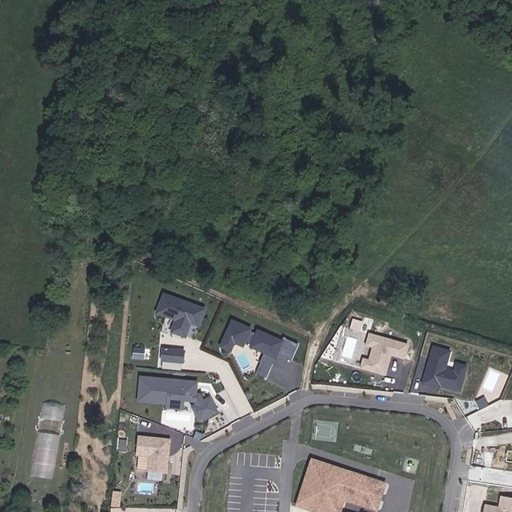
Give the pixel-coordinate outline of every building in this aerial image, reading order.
[(204,309),(163,294),(156,313),(175,320),(171,331),(184,336),(190,320),(198,323),(204,309)] [(354,317),(351,327),(361,330),(364,320),(354,317)] [(251,329),(232,321),(221,347),(231,351),(234,343),(243,347),(245,342),(251,345),(251,347),(264,353),(260,363),(261,364),(271,368),(277,355),(291,361),(298,345),(284,338),(280,346),(275,343),(277,339),(258,331),(256,335),(250,332),(251,329)] [(397,354),(401,340),(362,330),(359,342),(366,343),(363,357),(357,356),(355,365),(380,371),(384,351),(397,354)] [(439,364),(444,347),(427,342),(416,380),(424,382),(425,378),(433,381),(453,387),(458,370),(448,367),(439,364)] [(182,362),(183,351),(162,349),(161,360),(182,362)] [(458,370),(460,362),(451,359),(448,367),(458,370)] [(266,378),(271,368),(261,364),(256,374),(266,378)] [(190,390),(190,382),(140,377),(137,398),(166,401),(182,403),(182,400),(194,401),(196,405),(198,410),(194,412),(198,421),(215,412),(208,398),(202,402),(198,395),(194,394),(195,390),(190,390)] [(480,400),(478,390),(468,393),(470,403),(480,400)] [(54,478),(63,404),(42,402),(32,475),(54,478)] [(163,453),(164,447),(167,447),(168,438),(136,435),(134,454),(147,455),(145,469),(164,471),(166,456),(163,453)] [(315,458),(310,472),(299,502),(330,511),(332,511),(339,492),(348,495),(347,499),(378,508),(381,498),(387,480),(315,458)] [(511,511),(511,504),(511,500),(511,496),(494,493),(492,504),(478,502),(475,511),(511,511)]
